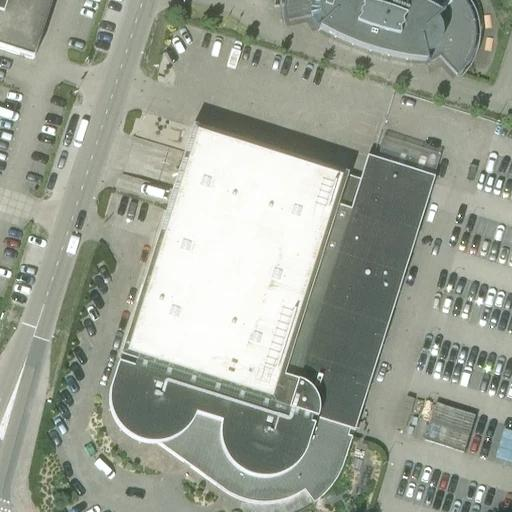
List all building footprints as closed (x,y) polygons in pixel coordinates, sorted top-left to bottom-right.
[(0,0),(0,50),(32,61),(51,0),(0,0)] [(283,0),(283,1),(282,8),(282,16),(284,23),(309,18),(312,25),(316,30),(314,31),(315,33),(317,31),(325,35),(334,40),(342,44),(351,47),(360,50),(369,53),(378,56),(387,58),(396,60),(406,62),(415,63),(424,64),(425,67),(426,66),(426,64),(432,62),(438,58),(456,77),(462,71),(466,66),(469,59),(472,52),(474,45),(475,38),(474,30),(474,25),(473,23),(471,16),(468,10),(461,0),(283,0)] [(118,364),(109,391),(107,402),(108,413),(112,423),(118,432),(126,440),(136,444),(147,447),(158,446),(225,494),(231,498),(237,500),(243,502),(249,504),(256,505),(262,505),(269,505),(275,504),(282,503),(288,501),(294,498),(299,495),(303,492),(312,505),(318,500),(323,496),(328,491),(332,486),(335,480),(339,474),(341,468),(343,462),(433,179),(366,158),(359,181),(191,128),(119,358),(134,363),(132,369),(118,364)] [(465,454),(475,416),(434,404),(423,442),(465,454)] [(511,463),(511,432),(505,431),(496,459),(511,463)]
